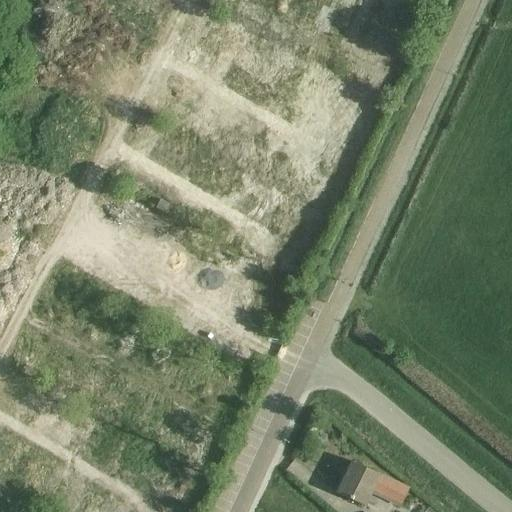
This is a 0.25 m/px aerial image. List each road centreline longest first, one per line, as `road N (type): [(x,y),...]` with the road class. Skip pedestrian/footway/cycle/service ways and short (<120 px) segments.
road 1 (unclassified): [(312,355),(469,0)]
road 2 (unclassified): [(312,355),(501,511)]
road 3 (unclassified): [(240,511),(312,355)]
